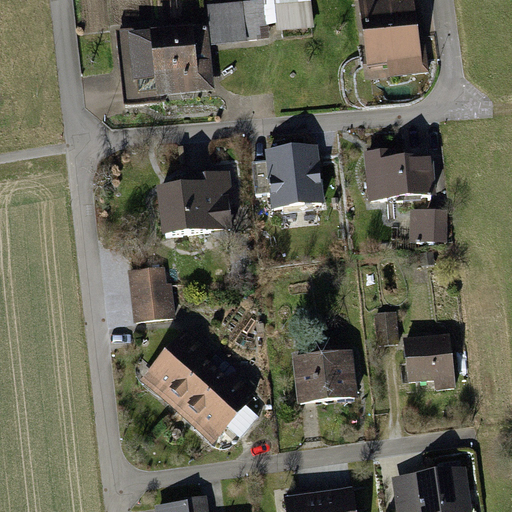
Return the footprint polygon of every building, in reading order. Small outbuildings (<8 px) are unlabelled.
[(411,0),(361,0),(371,66),(420,59),(411,0)] [(260,3),(246,4),(250,40),(264,38),(260,3)] [(247,40),(243,4),(211,8),(215,44),(247,40)] [(311,7),(281,9),(283,29),(313,27),(311,7)] [(193,30),(154,34),(159,91),(208,86),(206,63),(196,64),(193,30)] [(270,164),(254,165),(257,196),(274,195),(276,210),(323,205),(317,150),(269,155),(270,164)] [(394,153),(369,155),(370,175),(383,174),(385,201),(433,197),(430,160),(395,163),(394,153)] [(196,188),(162,192),(167,238),(231,231),(225,175),(195,179),(196,188)] [(445,214),(427,213),(426,241),(444,242),(445,214)] [(162,270),(132,274),(134,291),(164,288),(162,270)] [(134,291),(136,306),(172,302),(171,287),(164,288),(134,291)] [(174,319),(172,302),(136,306),(138,323),(174,319)] [(380,346),(398,344),(395,314),(378,316),(380,346)] [(152,375),(186,406),(215,373),(192,352),(198,346),(186,336),(152,375)] [(450,339),(407,343),(410,383),(437,381),(437,390),(455,389),(450,339)] [(351,355),(297,360),(302,405),(356,400),(351,355)] [(238,393),(215,373),(186,406),(181,412),(198,427),(203,421),(220,436),(228,427),(239,436),(242,439),(260,418),(246,407),(255,397),(244,387),(238,393)] [(471,511),(467,473),(396,482),(399,511),(471,511)] [(355,511),(353,489),(287,498),(289,511),(355,511)] [(187,505),(160,509),(160,511),(205,511),(204,500),(187,502),(187,505)]
